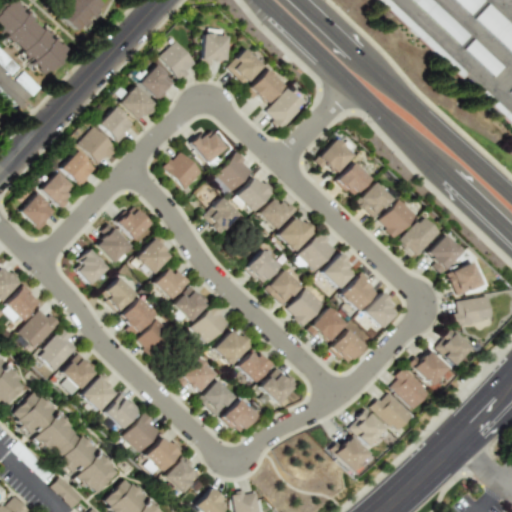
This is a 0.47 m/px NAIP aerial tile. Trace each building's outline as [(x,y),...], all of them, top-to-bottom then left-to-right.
[(0,0),(9,0),(17,7),(14,10),(18,14),(22,11),(28,16),(24,20),(35,30),(39,26),(44,31),(40,36),(45,41),(50,36),(55,41),(54,43),(59,48),(55,53),(57,55),(52,60),(53,61),(48,67),(47,66),(42,71),(40,70),(35,75),(22,63),(25,60),(22,58),(19,61),(11,54),(14,51),(5,42),(2,45),(0,43),(0,0)] [(91,0),(94,3),(90,8),(94,12),(87,19),(84,16),(81,19),(85,22),(77,30),(74,27),(69,32),(44,9),(52,0),(91,0)] [(386,0),(464,74),(459,78),(376,0),(386,0)] [(410,0),(430,0),(467,35),(458,45),(410,0)] [(454,0),(481,0),(483,1),(470,15),(454,0)] [(511,55),(474,18),(487,4),(511,27),(511,55)] [(205,65),(195,64),(198,34),(222,36),(220,60),(213,59),(212,61),(206,60),(205,65)] [(463,49),(472,39),(501,66),(492,76),(463,49)] [(153,56),(171,41),(190,63),(181,70),(183,73),(173,81),(153,56)] [(221,67),(239,49),(256,65),(238,84),(221,67)] [(0,54),(13,67),(5,75),(0,70),(0,54)] [(134,82),(150,65),(169,82),(152,100),(134,82)] [(238,91),(247,99),(251,95),(255,99),(256,99),(260,103),(278,85),(261,68),(238,91)] [(18,71),(35,87),(27,96),(10,79),(18,71)] [(129,85),(112,103),(130,119),(135,114),(136,115),(141,111),(145,115),(152,107),(129,85)] [(266,122),(268,120),(259,111),(282,88),(297,102),(292,108),(294,110),(274,130),(266,122)] [(482,90),(511,118),(511,127),(478,95),(482,90)] [(0,92),(12,104),(4,113),(0,109),(0,92)] [(92,124),(109,107),(127,124),(111,141),(92,124)] [(72,144),(88,127),(111,150),(103,158),(101,155),(92,164),(72,144)] [(184,142),(191,136),(193,138),(198,134),(201,139),(207,134),(218,147),(201,162),(184,142)] [(347,155),(330,139),(309,160),(316,167),(320,164),(325,169),(326,168),(330,172),(347,155)] [(54,167),(71,151),(89,169),(73,186),(54,167)] [(209,175),(226,191),(246,170),(238,162),(240,160),(231,151),(209,175)] [(157,167),(165,158),(168,160),(176,152),(197,172),(180,190),(157,167)] [(341,191),(330,181),(348,162),(364,178),(349,195),(343,189),(341,191)] [(34,189),(50,172),(64,185),(58,191),(62,194),(57,199),(60,201),(53,207),(34,189)] [(230,195),(247,212),(265,192),(253,181),(251,182),(247,178),(230,195)] [(357,210),(350,203),(369,182),(386,198),(368,217),(359,208),(357,210)] [(30,193),(13,211),(33,230),(41,221),(40,220),(49,211),(30,193)] [(206,226),(215,234),(234,214),(216,197),(198,216),(207,225),(206,226)] [(253,212),(267,198),(272,203),(275,201),(280,205),(282,203),(289,210),(271,229),(253,212)] [(380,230),(388,238),(410,215),(393,198),(373,220),(381,228),(380,230)] [(111,222),(128,206),(144,223),(127,239),(111,222)] [(272,235),(290,251),(310,229),(303,222),(300,225),(295,220),(294,221),(289,217),(272,235)] [(418,217),(433,232),(412,254),(404,247),(400,250),(391,242),(411,221),(413,223),(418,217)] [(90,245),(107,262),(125,246),(103,222),(95,230),(99,235),(95,239),(95,241),(90,245)] [(292,255),(310,271),(330,250),(321,242),(323,239),(315,231),(292,255)] [(129,257),(147,274),(165,255),(155,246),(159,242),(151,234),(129,257)] [(428,266),(434,271),(454,250),(438,235),(421,252),(426,257),(431,262),(428,266)] [(71,270),(83,284),(101,268),(83,248),(76,254),(78,257),(73,261),(77,265),(71,270)] [(239,268),(250,279),(252,277),(258,282),(274,265),(258,249),(239,268)] [(334,253),(317,272),(333,287),(345,274),(340,269),(343,265),(338,261),(340,259),(334,253)] [(441,274),(446,284),(447,283),(453,295),(476,284),(466,262),(441,274)] [(148,282),(165,298),(182,279),(171,269),(167,274),(161,268),(148,282)] [(259,289),(268,297),(269,296),(278,305),(296,286),(278,269),(259,289)] [(0,295),(12,282),(11,281),(14,277),(8,272),(5,275),(0,270),(0,295)] [(335,294),(352,310),(368,292),(364,288),(365,287),(360,282),(363,279),(356,272),(335,294)] [(112,276),(96,293),(112,309),(129,293),(112,276)] [(167,304),(185,321),(200,304),(198,303),(202,300),(185,284),(167,304)] [(0,304),(18,285),(35,301),(17,320),(0,304)] [(297,326),(289,318),(290,316),(282,309),(302,288),(319,303),(297,326)] [(376,292),(358,311),(376,327),(388,314),(382,308),(386,305),(380,300),(382,298),(376,292)] [(448,313),(450,325),(479,320),(478,318),(486,317),(482,296),(451,301),(453,313),(448,313)] [(116,316),(132,298),(149,314),(128,337),(120,330),(125,324),(116,316)] [(186,327),(203,343),(223,321),(215,314),(218,312),(209,303),(186,327)] [(302,329),(309,336),(313,333),(318,338),(319,337),(323,341),(340,323),(323,307),(302,329)] [(12,333),(27,348),(34,341),(35,342),(54,323),(45,314),(43,317),(34,309),(12,333)] [(132,339),(151,318),(172,336),(151,360),(139,350),(142,347),(132,339)] [(34,356),(39,351),(37,349),(57,328),(66,336),(63,339),(71,347),(50,370),(34,356)] [(323,348),(334,359),(337,356),(343,362),(359,345),(341,328),(323,348)] [(430,347),(435,341),(437,343),(440,340),(437,337),(445,328),(465,347),(448,365),(430,347)] [(239,335),(247,342),(225,365),(208,348),(225,330),(230,335),(231,333),(236,338),(239,335)] [(232,366),(249,382),(267,363),(256,352),(254,354),(248,349),(232,366)] [(402,364),(425,386),(443,368),(424,350),(414,360),(410,355),(402,364)] [(56,371),(74,388),(92,369),(83,361),(82,362),(73,353),(56,371)] [(210,374),(193,357),(172,378),(180,386),(183,383),(188,388),(189,387),(193,392),(210,374)] [(0,364),(1,363),(16,377),(12,381),(18,387),(1,405),(0,404),(0,364)] [(389,375),(398,366),(418,386),(416,387),(422,393),(407,408),(385,387),(393,379),(389,375)] [(255,387),(272,403),(287,387),(284,385),(289,381),(283,375),(281,376),(272,368),(255,387)] [(74,394),(92,411),(108,393),(104,389),(105,387),(100,383),(103,379),(98,374),(97,375),(94,373),(74,394)] [(67,395),(73,390),(62,379),(56,384),(67,395)] [(211,415),(229,397),(211,380),(193,399),(201,407),(202,406),(211,415)] [(13,419),(7,413),(26,392),(32,397),(34,396),(47,409),(44,413),(48,417),(52,413),(65,425),(64,427),(69,432),(69,434),(73,438),(75,435),(89,448),(85,452),(89,455),(92,451),(106,464),(104,466),(110,472),(91,493),(85,487),(83,489),(70,476),(74,471),(70,467),(66,471),(29,437),(34,432),(29,427),(24,433),(11,421),(13,419)] [(98,412),(116,393),(125,401),(126,400),(134,409),(115,429),(98,412)] [(363,407),(384,427),(386,425),(392,430),(406,414),(383,393),(376,401),(372,398),(363,407)] [(235,432),(251,415),(234,398),(215,418),(227,428),(229,426),(235,432)] [(343,428),(362,446),(379,428),(359,408),(350,417),(354,421),(351,424),(348,422),(343,428)] [(117,436),(134,452),(154,431),(146,423),(147,421),(138,412),(117,436)] [(324,449),(331,442),(335,446),(345,436),(363,453),(346,471),(324,449)] [(138,455),(155,437),(160,441),(161,440),(166,445),(170,441),(177,448),(156,471),(138,455)] [(5,449),(13,440),(48,472),(40,481),(5,449)] [(158,475),(176,492),(194,473),(185,465),(186,464),(177,455),(158,475)] [(55,477),(78,498),(68,508),(45,487),(55,477)] [(118,479),(124,485),(126,483),(141,496),(137,500),(140,503),(143,499),(157,511),(106,511),(102,508),(104,506),(98,500),(118,479)] [(188,488),(192,492),(199,485),(194,481),(188,488)] [(207,485),(188,505),(195,511),(214,511),(222,504),(215,498),(217,496),(207,485)] [(230,511),(227,495),(232,494),(231,491),(239,490),(240,494),(251,492),(254,511),(230,511)] [(0,511),(0,504),(8,496),(24,511),(23,511),(0,511)]
